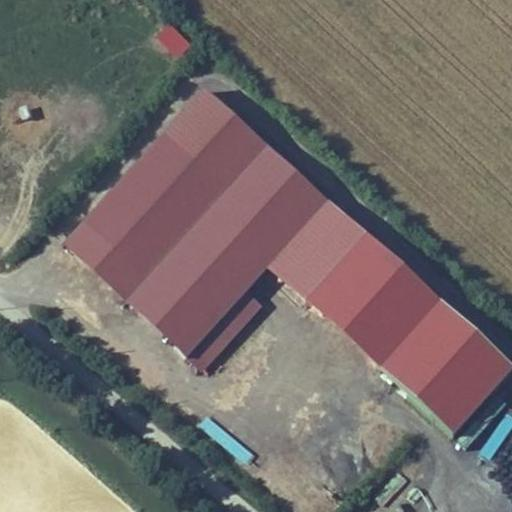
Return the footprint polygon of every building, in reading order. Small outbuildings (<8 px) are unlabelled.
[(166,24),(152,38),(176,62),(190,47),(166,24)] [(246,293),(326,201),(196,89),(57,248),(201,373),(260,305),(246,293)] [(329,208),(308,224),(324,245),(346,229),(329,208)] [(511,365),(359,238),(299,308),(453,437),(511,366),(511,365)] [(293,511),(325,511),(399,440),(374,415),(354,436),(302,384),(281,405),(274,398),(239,432),(226,418),(213,431),(293,511)]
